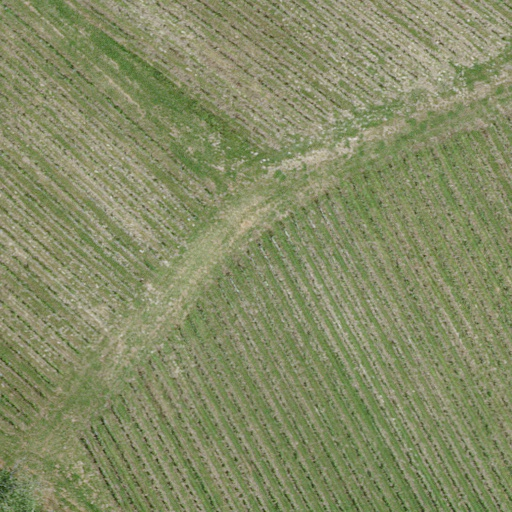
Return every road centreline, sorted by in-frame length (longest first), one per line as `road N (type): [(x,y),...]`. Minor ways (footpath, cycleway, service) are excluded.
road 1 (track): [(511,84),(252,196),(27,465)]
road 2 (track): [(252,196),(36,0)]
